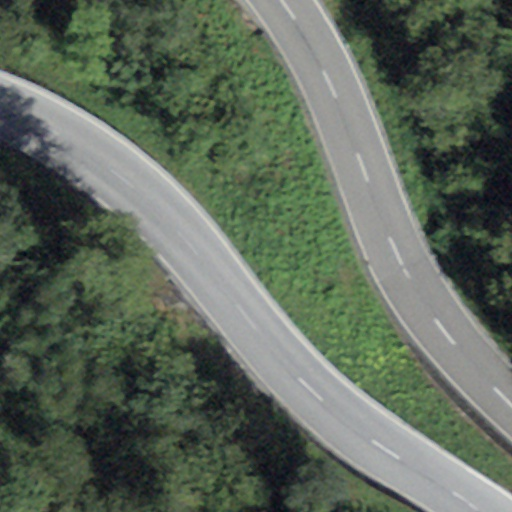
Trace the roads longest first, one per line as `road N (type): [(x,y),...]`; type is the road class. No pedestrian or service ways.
road 1 (tertiary): [(474,511),(332,410),(282,361),(121,165),(0,101)]
road 2 (tertiary): [(275,0),(294,22),(419,286),(511,389)]
